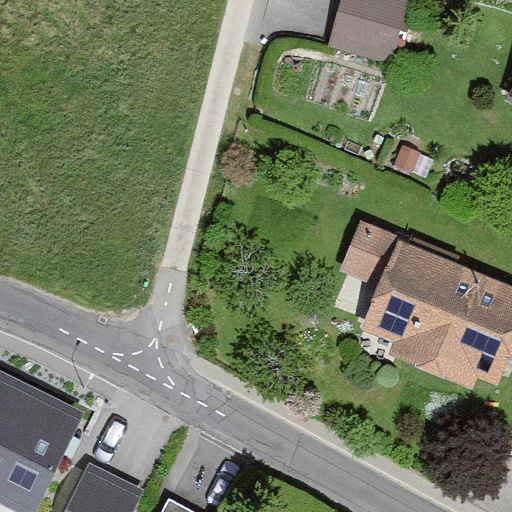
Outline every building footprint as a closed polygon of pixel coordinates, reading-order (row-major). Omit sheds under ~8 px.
[(393,62),(407,0),(338,0),(327,47),(393,62)] [(511,74),(503,92),(511,97),(511,74)] [(511,341),(511,281),(361,219),(340,268),(377,283),(360,324),(393,337),(388,350),(472,385),(478,371),(497,379),(511,341)] [(0,497),(29,511),(30,511),(81,412),(0,371),(0,497)] [(78,456),(57,511),(135,511),(147,481),(78,456)] [(211,511),(162,495),(156,511),(211,511)]
